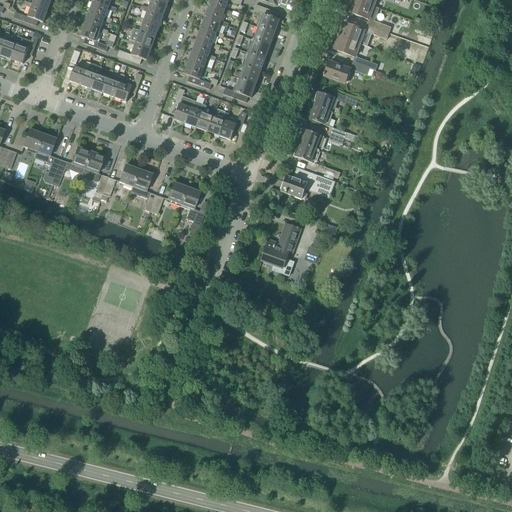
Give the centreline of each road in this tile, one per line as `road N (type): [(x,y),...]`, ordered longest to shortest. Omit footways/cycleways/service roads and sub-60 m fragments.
road 1 (primary): [(244,511),(0,449)]
road 2 (residential): [(248,177),(311,0)]
road 3 (residential): [(142,137),(192,0)]
road 4 (residential): [(208,296),(248,177)]
